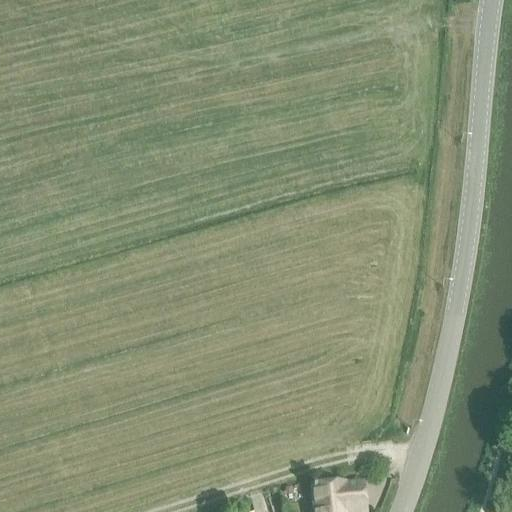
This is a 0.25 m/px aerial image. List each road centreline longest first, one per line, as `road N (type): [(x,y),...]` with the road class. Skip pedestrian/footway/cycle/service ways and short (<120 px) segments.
road 1 (secondary): [(397,511),(439,379),(467,233),(491,0)]
road 2 (track): [(0,15),(187,57),(306,55),(425,22),(485,34)]
road 3 (track): [(419,455),(330,462),(175,511)]
